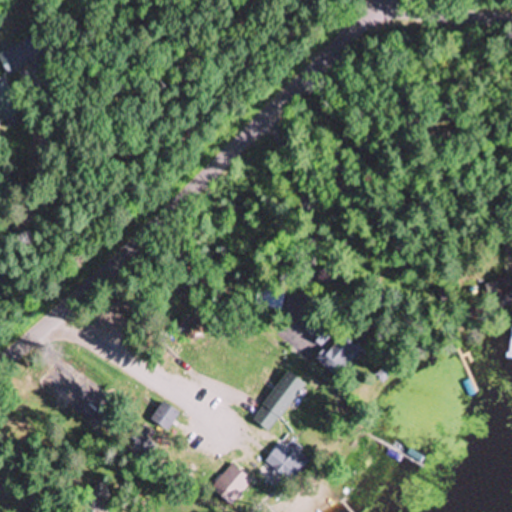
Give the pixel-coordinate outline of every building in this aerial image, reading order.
[(0,55),(0,62),(7,77),(33,65),(23,44),(0,55)] [(0,85),(0,124),(20,115),(6,83),(0,85)] [(493,313),(511,306),(511,294),(507,280),(484,288),(493,313)] [(279,314),(287,290),(261,283),(254,306),(279,314)] [(332,325),(311,318),(305,337),(326,344),(332,325)] [(361,350),(343,336),(320,365),(338,379),(361,350)] [(166,433),(179,415),(163,403),(150,422),(166,433)] [(306,465),(285,443),(259,468),(281,490),(306,465)] [(229,508),(253,485),(233,465),(210,489),(229,508)] [(86,499),(94,507),(108,492),(99,484),(86,499)]
